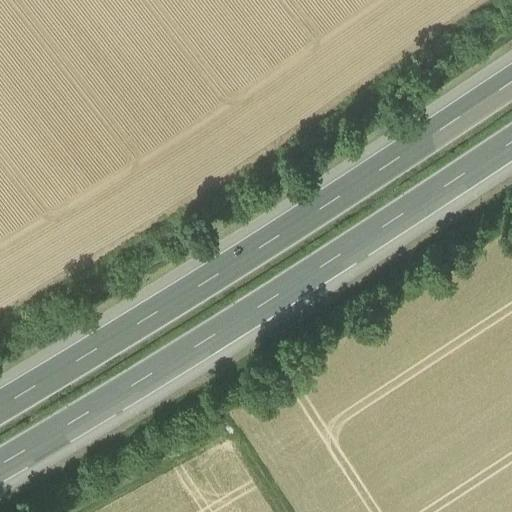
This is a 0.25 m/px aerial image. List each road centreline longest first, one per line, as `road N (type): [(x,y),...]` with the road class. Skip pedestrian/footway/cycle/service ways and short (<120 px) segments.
road 1 (motorway): [(0,466),(511,146)]
road 2 (motorway): [(511,87),(0,407)]
road 3 (track): [(0,321),(494,0)]
road 4 (track): [(281,511),(228,435),(78,511)]
